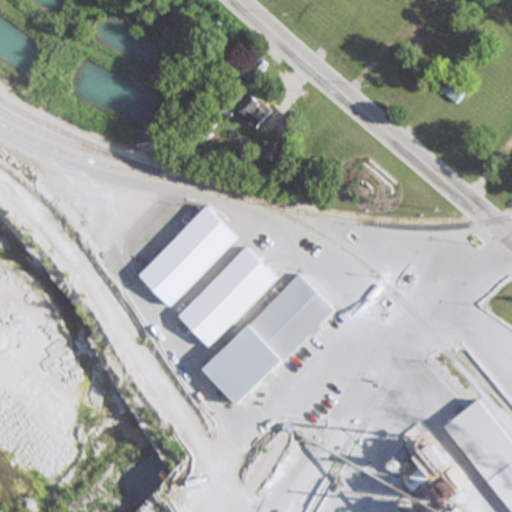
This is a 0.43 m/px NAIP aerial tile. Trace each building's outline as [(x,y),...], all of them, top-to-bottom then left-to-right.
[(472,91),(453,77),(442,93),(461,107),(472,91)] [(247,118),(260,131),(277,114),(263,101),(247,118)] [(269,158),(282,164),(289,148),(276,142),(269,158)] [(248,244),(281,274),(208,346),(175,314),(248,244)] [(455,253),(431,253),(387,254),(387,267),(455,265),(455,253)] [(299,271),(332,304),(233,404),(198,370),(299,271)] [(484,403),(511,437),(511,471),(495,485),(450,430),(484,403)] [(511,473),(496,487),(511,506),(511,473)]
